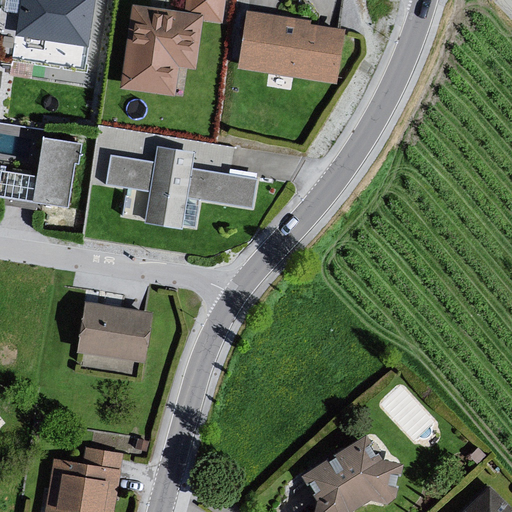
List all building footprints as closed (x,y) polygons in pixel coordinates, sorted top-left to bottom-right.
[(20,0),(14,39),(88,50),(95,0),(20,0)] [(188,0),(187,17),(204,20),(223,23),(226,0),(188,0)] [(187,17),(133,9),(122,92),(183,101),(187,73),(196,74),(204,20),(187,17)] [(346,26),(248,10),(239,66),(337,82),(346,26)] [(77,145),(43,141),(35,205),(68,210),(77,145)] [(154,166),(110,158),(105,189),(149,196),(144,227),(186,234),(191,206),(252,216),(258,183),(190,172),(193,156),(157,150),(154,166)] [(154,319),(86,308),(78,358),(145,370),(154,319)] [(367,434),(302,474),(305,484),(310,482),(314,488),(312,496),(316,498),(314,511),(346,511),(347,510),(371,499),(393,498),(401,467),(378,455),(367,434)] [(85,469),(53,464),(45,511),(114,511),(124,459),(88,452),(85,469)] [(511,511),(511,509),(489,487),(464,511),(511,511)]
